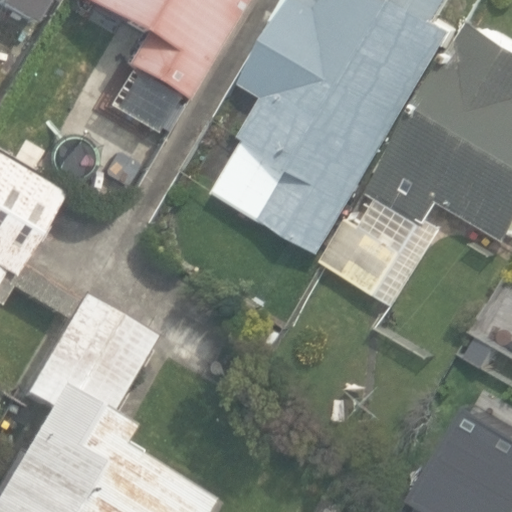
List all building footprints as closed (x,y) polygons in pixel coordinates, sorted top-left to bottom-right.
[(0,0),(0,6),(33,25),(47,1),(54,5),(56,0),(0,0)] [(136,106),(159,120),(173,97),(182,103),(245,0),(74,0),(140,40),(122,69),(149,85),(136,106)] [(223,191),(333,254),(461,31),(446,22),(458,0),(289,0),(279,19),(286,23),(251,83),(273,95),(251,134),(255,136),(223,191)] [(444,199),(511,239),(511,29),(505,27),(492,26),(478,18),(377,193),(429,223),(444,199)] [(200,511),(207,500),(113,445),(123,428),(106,417),(153,338),(79,294),(75,300),(18,267),(61,194),(0,159),(0,302),(9,287),(62,318),(18,392),(39,407),(0,473),(0,511),(200,511)] [(330,261),(384,294),(411,250),(401,244),(404,238),(390,230),(387,235),(355,216),(330,261)] [(511,370),(511,348),(481,333),(465,366),(504,386),(511,370)] [(432,482),(447,450),(423,439),(408,471),(432,482)]
